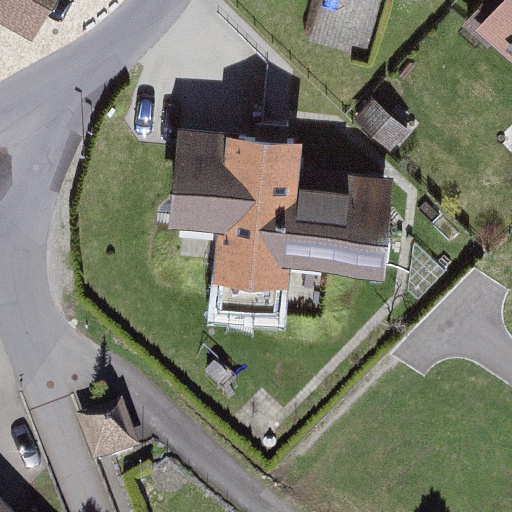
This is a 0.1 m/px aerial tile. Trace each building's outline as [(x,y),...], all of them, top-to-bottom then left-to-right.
[(0,0),(0,23),(37,43),(59,0),(0,0)] [(511,0),(507,0),(482,29),(511,54),(511,0)] [(395,274),(400,179),(310,175),(312,133),(184,127),(179,231),(223,233),(220,286),(298,290),(299,270),(395,274)] [(0,476),(6,486),(51,458),(24,413),(0,427),(0,476)] [(145,457),(130,413),(84,429),(99,472),(145,457)]
